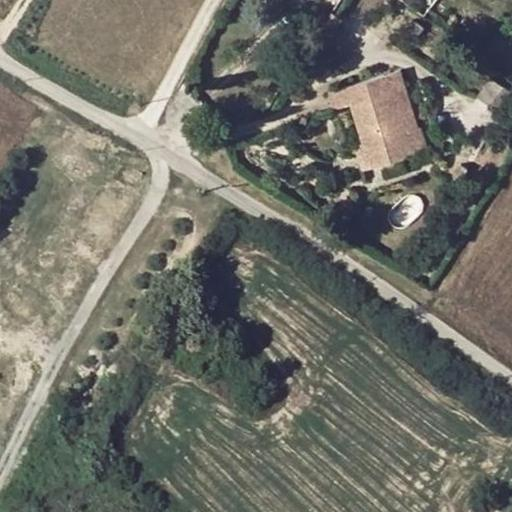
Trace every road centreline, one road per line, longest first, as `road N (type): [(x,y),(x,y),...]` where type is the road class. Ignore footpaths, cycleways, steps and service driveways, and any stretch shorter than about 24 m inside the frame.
road 1 (unclassified): [(511,383),(178,159),(0,60)]
road 2 (track): [(178,159),(0,487)]
